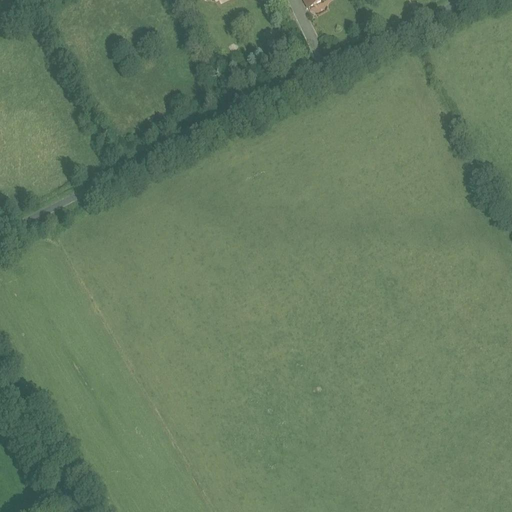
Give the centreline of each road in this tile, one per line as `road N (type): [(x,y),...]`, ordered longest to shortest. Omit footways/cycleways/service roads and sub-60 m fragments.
road 1 (unclassified): [(469,0),(0,236)]
road 2 (unclassified): [(76,511),(0,381)]
